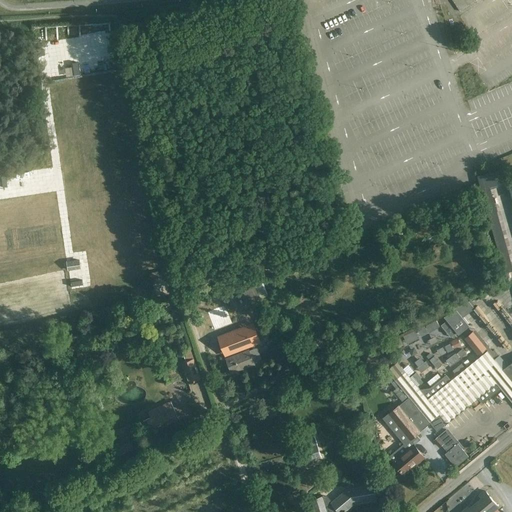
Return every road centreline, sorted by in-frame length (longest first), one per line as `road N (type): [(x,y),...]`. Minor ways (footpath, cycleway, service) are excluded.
road 1 (track): [(118,28),(181,286),(261,511)]
road 2 (track): [(226,415),(26,511)]
